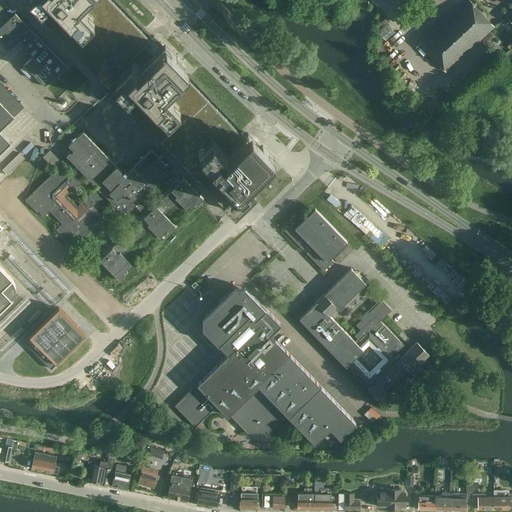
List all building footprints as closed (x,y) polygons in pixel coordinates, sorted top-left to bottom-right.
[(34,0),(40,5),(34,11),(94,73),(95,72),(95,71),(139,29),(110,0),(34,0)] [(445,71),(494,26),(469,0),(463,0),(418,42),(445,71)] [(0,28),(0,41),(9,50),(20,40),(34,55),(25,64),(24,64),(23,65),(45,87),(45,86),(45,85),(65,66),(65,67),(66,66),(15,14),(14,14),(0,28)] [(95,72),(94,73),(100,80),(109,89),(122,102),(160,142),(189,113),(191,115),(207,100),(197,89),(186,77),(181,73),(185,69),(181,65),(175,59),(163,46),(162,45),(153,36),(149,40),(146,37),(139,29),(95,71),(95,72)] [(248,134),(247,133),(243,137),(239,133),(207,100),(191,115),(189,113),(160,142),(227,210),(240,197),(276,162),(248,134)] [(0,311),(12,299),(11,299),(12,298),(13,297),(13,296),(14,295),(14,294),(15,293),(15,292),(15,291),(15,290),(15,288),(15,287),(15,286),(14,285),(14,284),(14,283),(13,282),(12,281),(11,280),(12,280),(0,267),(0,230),(1,229),(2,229),(3,228),(2,228),(0,225),(0,129),(14,116),(13,115),(0,101),(0,311)] [(144,196),(166,174),(161,168),(165,163),(151,149),(129,170),(127,169),(122,169),(121,170),(83,131),(68,145),(72,149),(66,155),(76,165),(68,173),(62,167),(58,171),(56,169),(25,200),(37,212),(38,211),(43,216),(49,210),(62,223),(56,229),(61,234),(60,236),(72,248),(103,218),(102,216),(106,212),(100,206),(108,198),(122,212),(124,214),(126,212),(126,213),(132,207),(140,216),(103,252),(105,255),(100,260),(119,280),(127,272),(125,270),(131,264),(123,256),(133,247),(142,239),(141,238),(151,229),(159,237),(165,232),(167,233),(175,226),(163,214),(165,212),(167,213),(177,203),(176,203),(178,201),(187,210),(193,204),(195,206),(203,198),(183,178),(171,190),(169,188),(152,204),(144,196)] [(55,169),(61,162),(50,151),(44,156),(43,157),(55,169)] [(22,160),(16,153),(0,168),(0,169),(5,175),(15,164),(16,165),(22,160)] [(285,231),(302,248),(304,247),(308,251),(306,252),(323,270),(333,261),(330,257),(347,241),(315,208),(298,224),(295,221),(285,231)] [(348,244),(334,258),(338,263),(353,249),(348,244)] [(420,362),(429,354),(417,341),(406,351),(403,347),(405,346),(380,321),(391,310),(382,300),(368,313),(367,311),(359,318),(360,319),(360,318),(361,319),(355,325),(360,330),(354,335),(357,339),(355,341),(329,315),(337,308),(338,309),(343,304),(345,307),(363,290),(360,288),(365,283),(351,268),(324,294),(323,293),(315,301),(316,301),(299,318),(346,366),(347,365),(354,372),(352,373),(361,382),(362,381),(369,388),(367,389),(380,401),(388,393),(395,386),(413,369),(413,368),(420,362)] [(196,291),(200,287),(195,281),(191,285),(196,291)] [(268,433),(272,429),(286,415),(314,443),(330,428),(340,438),(356,422),(270,334),(280,324),(244,287),(234,287),(205,315),(202,318),(202,328),(227,354),(174,406),(195,427),(217,405),(227,416),(229,414),(247,433),(268,433)] [(58,309),(24,343),(51,371),(85,336),(58,309)] [(9,458),(11,447),(5,446),(3,457),(9,458)] [(164,451),(149,446),(146,455),(162,459),(164,451)] [(108,484),(110,472),(112,463),(114,463),(116,452),(110,451),(109,457),(108,462),(100,461),(99,466),(94,465),(90,481),(108,484)] [(45,455),(46,454),(35,452),(31,468),(53,473),(55,473),(56,469),(54,469),(55,463),(56,457),(45,455)] [(116,464),(112,485),(127,488),(130,473),(125,472),(126,466),(116,464)] [(156,471),(143,467),(138,483),(154,487),(157,475),(155,475),(156,471)] [(192,479),(172,475),(167,497),(187,501),(192,479)] [(240,499),(239,499),(239,508),(258,508),(258,499),(257,499),(257,493),(249,492),(249,488),(241,488),(241,492),(240,492),(240,499)] [(387,492),(377,492),(376,492),(376,506),(387,506),(387,509),(401,509),(401,506),(405,506),(405,492),(401,492),(401,489),(387,489),(387,492)] [(216,507),(219,494),(200,491),(198,504),(216,507)] [(467,491),(466,493),(459,493),(459,495),(457,495),(457,493),(450,493),(450,495),(450,510),(466,510),(466,499),(472,499),(472,493),(472,491),(467,491)] [(314,509),(314,494),(312,494),(312,493),(297,492),(297,500),(297,509),(314,509)] [(331,493),(314,493),(314,494),(314,509),(331,509),(331,500),(331,493)] [(344,493),(344,509),(359,509),(359,501),(353,501),(353,493),(344,493)] [(493,509),(493,496),(484,496),(484,493),(472,493),(472,499),(472,501),(478,501),(478,509),(493,509)] [(508,496),(493,496),(493,509),(509,509),(509,502),(511,501),(511,493),(508,493),(508,496)] [(434,509),(435,495),(418,494),(418,509),(434,509)] [(450,495),(435,495),(434,509),(450,510),(450,495)] [(284,496),(273,496),(273,508),(284,508),(284,496)]
